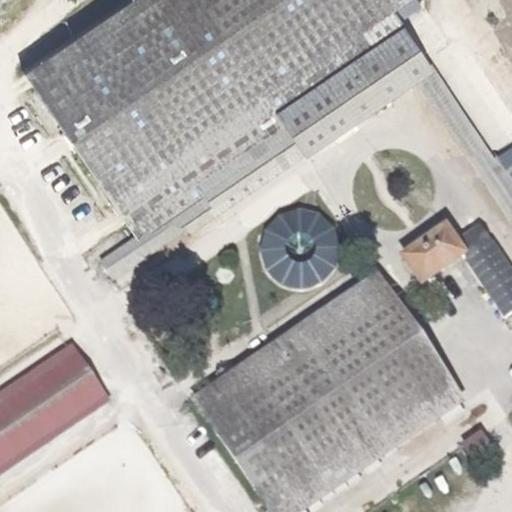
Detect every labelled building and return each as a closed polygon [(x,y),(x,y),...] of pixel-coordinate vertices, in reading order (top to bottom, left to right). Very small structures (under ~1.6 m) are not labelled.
[(122,0),(22,67),(45,101),(104,189),(138,240),(205,195),(196,182),(285,123),(276,110),(353,58),(373,45),(360,25),(397,0),(122,0)] [(388,68),(373,45),(353,58),(379,97),(399,84),(388,68)] [(511,183),(421,46),(388,68),(399,84),(416,72),(511,215),(511,183)] [(379,97),(353,58),(276,110),(285,123),(302,148),(379,97)] [(302,148),(285,123),(196,182),(205,195),(213,207),(302,148)] [(213,207),(205,195),(138,240),(101,265),(109,277),(119,270),(213,207)] [(349,270),(323,203),(255,229),(280,296),(349,270)] [(421,283),(462,256),(457,248),(445,231),(404,258),(421,283)] [(511,326),(511,276),(482,231),(457,248),(462,256),(510,328),(511,326)] [(195,401),(210,422),(391,299),(377,278),(202,396),(195,401)] [(391,299),(210,422),(270,511),(452,389),(391,299)] [(71,345),(0,393),(0,480),(110,401),(71,345)] [(299,511),(461,403),(452,389),(270,511),(299,511)] [(474,465),(495,450),(480,430),(460,445),(474,465)]
